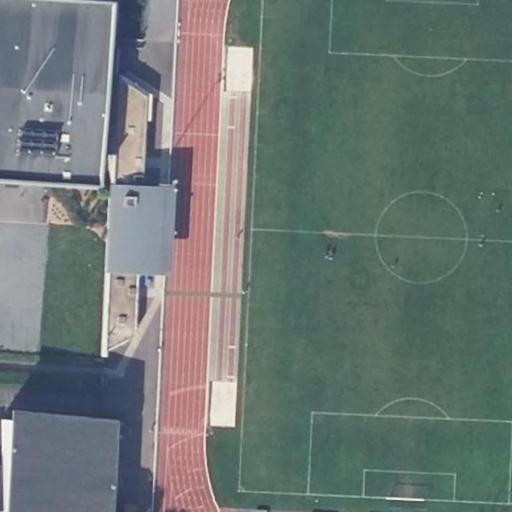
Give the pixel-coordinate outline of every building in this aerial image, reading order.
[(39,0),(0,0),(0,181),(10,182),(91,188),(101,34),(92,33),(94,9),(49,6),(48,16),(38,15),(39,0)] [(104,2),(74,0),(39,0),(38,15),(48,16),(49,6),(94,9),(92,33),(101,34),(104,2)] [(146,98),(118,82),(101,353),(133,337),(136,274),(138,233),(140,185),(146,98)] [(167,275),(170,187),(140,185),(138,233),(136,274),(167,275)] [(111,423),(2,419),(0,450),(0,511),(98,511),(100,459),(109,459),(111,423)]
